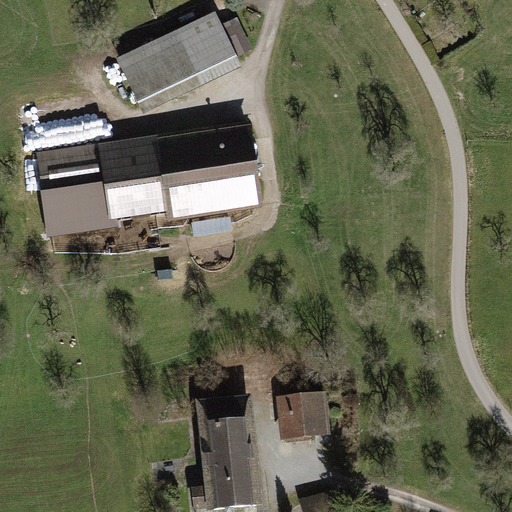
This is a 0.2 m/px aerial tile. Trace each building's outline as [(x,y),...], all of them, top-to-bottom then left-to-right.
[(210,20),(116,63),(138,111),(238,71),(210,20)] [(243,125),(37,160),(45,205),(101,199),(107,228),(165,217),(166,226),(259,209),(243,125)] [(273,369),(225,373),(227,398),(276,393),(273,369)] [(324,396),(276,399),(281,444),(329,441),(324,396)] [(248,400),(196,405),(206,511),(208,511),(258,509),(248,400)] [(344,511),(338,490),(299,501),(302,511),(344,511)]
